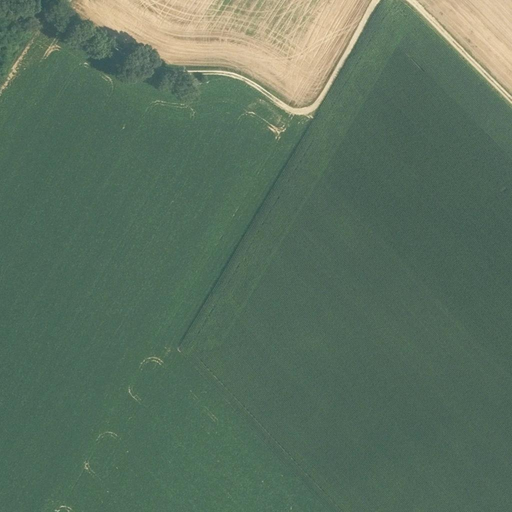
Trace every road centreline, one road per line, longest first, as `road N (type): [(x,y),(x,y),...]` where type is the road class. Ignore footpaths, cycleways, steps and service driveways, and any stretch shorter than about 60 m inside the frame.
road 1 (track): [(378,0),(316,105),(299,115),(233,72),(167,73),(144,65),(61,9)]
road 2 (track): [(511,107),(403,0)]
